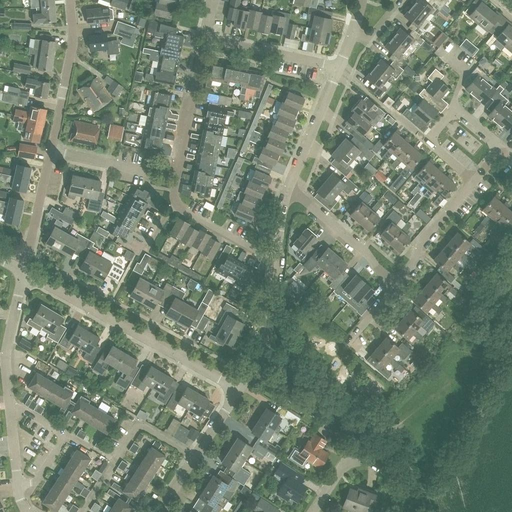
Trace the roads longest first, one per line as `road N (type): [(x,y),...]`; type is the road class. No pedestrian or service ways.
road 1 (residential): [(239,388),(22,271)]
road 2 (track): [(425,511),(382,429),(349,397),(316,379),(250,372)]
road 3 (residential): [(81,511),(140,424),(194,457)]
road 4 (residential): [(173,199),(203,36)]
road 5 (residential): [(50,150),(72,40),(69,0)]
road 6 (residential): [(395,286),(356,242),(286,191)]
road 7 (residential): [(22,271),(5,349),(10,411)]
road 8 (residential): [(337,68),(203,36)]
road 9 (residential): [(275,260),(262,351),(239,388)]
road 10 (residential): [(337,68),(286,191)]
road 11 (residential): [(395,286),(473,180)]
road 12 (residential): [(18,484),(36,482),(62,437),(23,410),(10,411)]
road 13 (residential): [(22,271),(50,150)]
